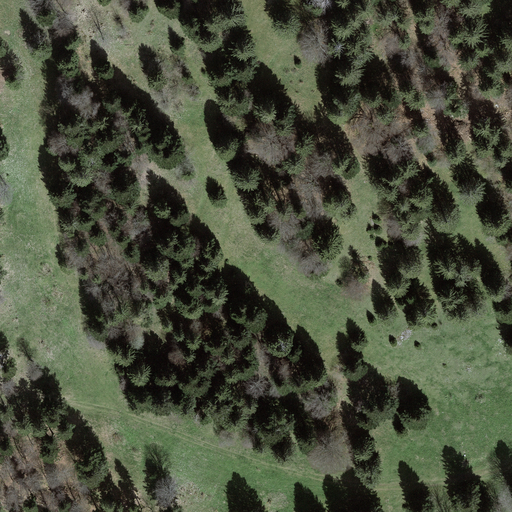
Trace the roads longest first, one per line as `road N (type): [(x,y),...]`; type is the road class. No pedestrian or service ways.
road 1 (track): [(511,464),(361,486),(169,432)]
road 2 (track): [(0,385),(109,409),(169,432)]
